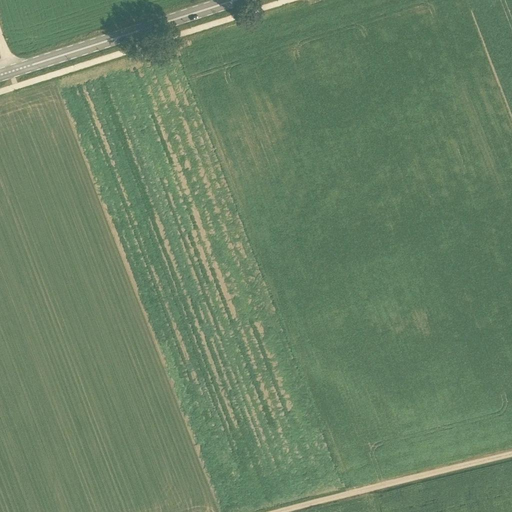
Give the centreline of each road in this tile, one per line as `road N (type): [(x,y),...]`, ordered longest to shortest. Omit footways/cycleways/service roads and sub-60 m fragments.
road 1 (tertiary): [(0,75),(236,0)]
road 2 (track): [(285,511),(511,456)]
